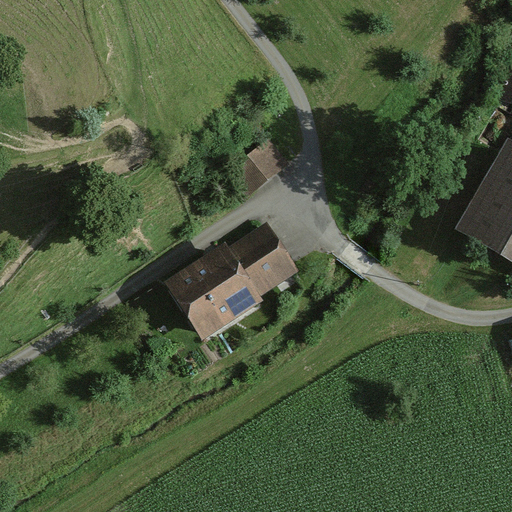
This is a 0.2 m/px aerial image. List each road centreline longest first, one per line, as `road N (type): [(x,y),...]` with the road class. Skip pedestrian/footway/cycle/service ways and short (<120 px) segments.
road 1 (track): [(234,0),(294,78),(328,220),(344,246),(441,310),(476,321),(511,320)]
road 2 (track): [(0,375),(317,173)]
